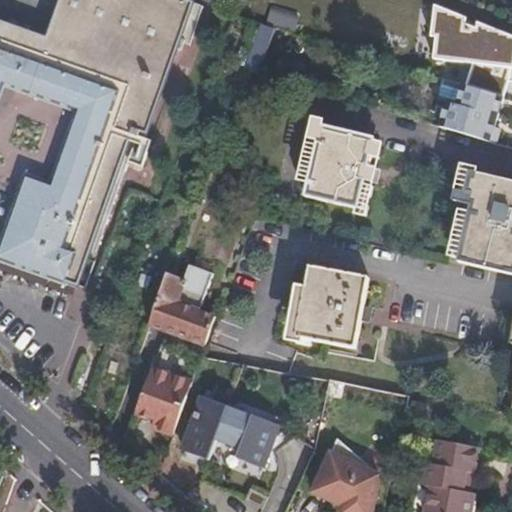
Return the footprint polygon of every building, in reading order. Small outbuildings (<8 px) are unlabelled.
[(0,257),(0,259),(77,287),(129,141),(142,146),(193,4),(183,0),(60,0),(47,37),(0,21),(0,88),(3,81),(80,110),(52,188),(26,179),(8,234),(0,257)] [(468,62),(461,83),(498,95),(505,73),(506,65),(509,65),(511,37),(511,33),(471,18),(471,24),(461,21),(462,15),(429,2),(425,35),(431,36),(428,57),(468,62)] [(432,97),(442,100),(453,103),(459,82),(438,76),(432,97)] [(490,125),(498,95),(461,83),(459,82),(453,103),(442,100),(435,124),(491,140),(495,126),(490,125)] [(359,207),(367,178),(374,180),(378,164),(371,162),(377,136),(323,123),(305,194),(359,207)] [(457,263),(511,276),(511,183),(470,172),(461,204),(473,207),(457,263)] [(168,273),(149,323),(205,345),(216,316),(201,310),(208,290),(214,274),(191,265),(184,280),(168,273)] [(295,338),(355,349),(360,321),(363,322),(366,306),(363,305),(368,278),(309,268),(295,338)] [(151,427),(172,436),(178,421),(192,383),(152,366),(134,413),(154,420),(151,427)] [(203,397),(183,450),(209,460),(216,440),(240,449),(237,457),(263,467),(278,424),(203,397)] [(375,470),(337,436),(312,489),(331,498),(332,496),(341,500),(339,511),(371,511),(379,473),(374,471),(375,470)] [(473,445),(439,438),(434,461),(430,461),(426,482),(431,483),(426,509),(439,511),(465,511),(470,490),(466,490),(474,445),(473,445)] [(264,498),(247,490),(241,503),(258,511),(264,498)]
